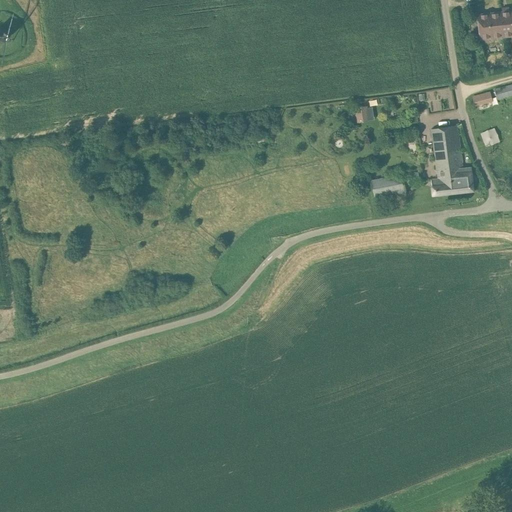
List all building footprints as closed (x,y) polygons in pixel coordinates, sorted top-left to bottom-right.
[(503,11),(501,12),(504,37),(511,36),(511,10),(510,11),(510,7),(502,8),(503,11)] [(501,12),(478,14),(481,40),(504,37),(501,12)] [(0,41),(2,43),(5,43),(10,36),(9,32),(2,27),(0,27),(0,41)] [(511,84),(495,89),(498,100),(511,95),(511,84)] [(473,97),(475,107),(492,102),(489,92),(473,97)] [(357,123),(370,121),(368,106),(355,108),(357,123)] [(432,180),(434,196),(474,191),(471,168),(463,169),(458,126),(431,129),(438,179),(432,180)] [(376,202),(406,196),(405,186),(420,183),(418,171),(371,180),(376,202)]
